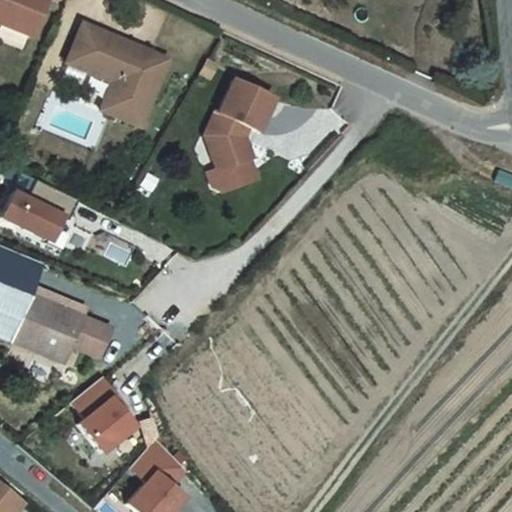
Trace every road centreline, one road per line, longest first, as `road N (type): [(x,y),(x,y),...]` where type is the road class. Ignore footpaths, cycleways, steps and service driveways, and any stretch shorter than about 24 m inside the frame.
road 1 (unclassified): [(204,0),(461,123),(511,130)]
road 2 (track): [(511,252),(311,511)]
